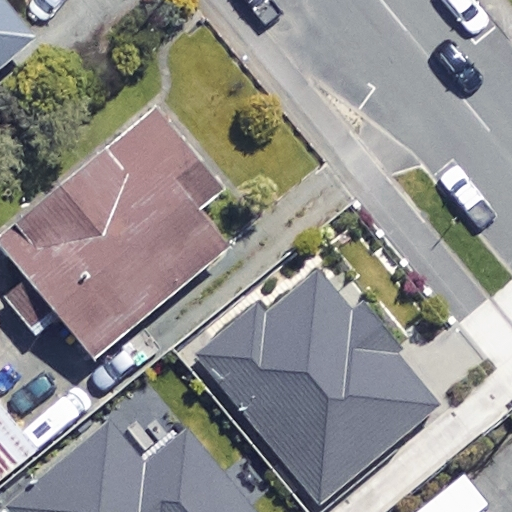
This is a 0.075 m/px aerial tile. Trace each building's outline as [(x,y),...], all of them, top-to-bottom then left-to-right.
[(0,0),(0,62),(25,42),(0,11),(0,0)] [(0,293),(31,332),(49,317),(86,361),(218,251),(185,210),(210,189),(145,110),(0,229),(0,256),(18,278),(0,292),(0,293)] [(340,315),(301,268),(189,362),(242,425),(216,447),(268,509),(295,486),(314,508),(433,408),(349,308),(340,315)] [(0,413),(0,473),(30,449),(0,413)] [(137,475),(103,433),(6,511),(237,511),(179,441),(137,475)]
